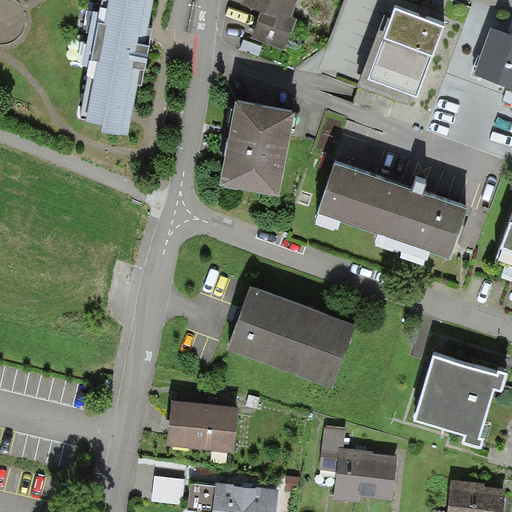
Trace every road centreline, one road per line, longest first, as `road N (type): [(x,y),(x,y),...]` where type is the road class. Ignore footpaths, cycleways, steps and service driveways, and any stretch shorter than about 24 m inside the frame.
road 1 (residential): [(178,211),(511,325)]
road 2 (residential): [(109,511),(178,211)]
road 3 (residential): [(178,211),(215,0)]
